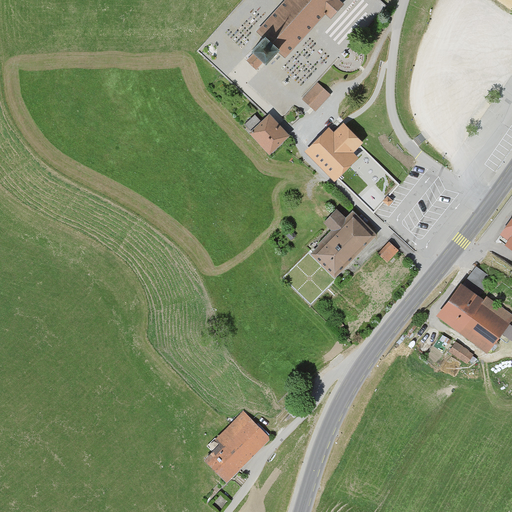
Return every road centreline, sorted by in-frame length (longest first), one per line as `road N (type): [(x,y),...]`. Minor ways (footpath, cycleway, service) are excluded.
road 1 (residential): [(358,371),(330,376),(226,511)]
road 2 (residential): [(434,273),(299,153)]
road 3 (secondary): [(358,371),(330,424),(301,511)]
road 4 (secondary): [(511,172),(434,273)]
road 5 (secondary): [(434,273),(358,371)]
